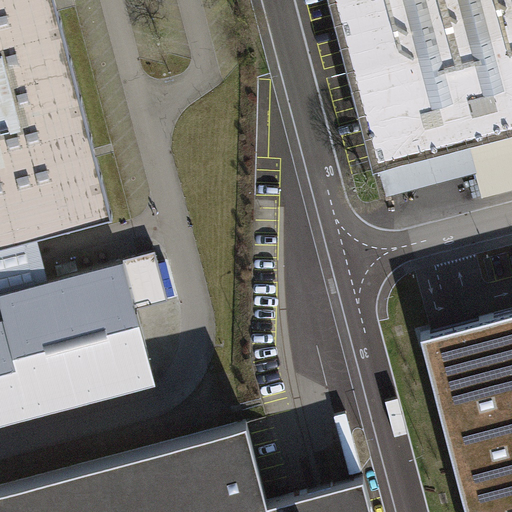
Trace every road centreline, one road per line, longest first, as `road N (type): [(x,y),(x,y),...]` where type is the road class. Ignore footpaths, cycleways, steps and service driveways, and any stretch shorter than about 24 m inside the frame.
road 1 (residential): [(278,0),(346,264)]
road 2 (residential): [(346,264),(409,511)]
road 3 (residential): [(346,264),(511,220)]
